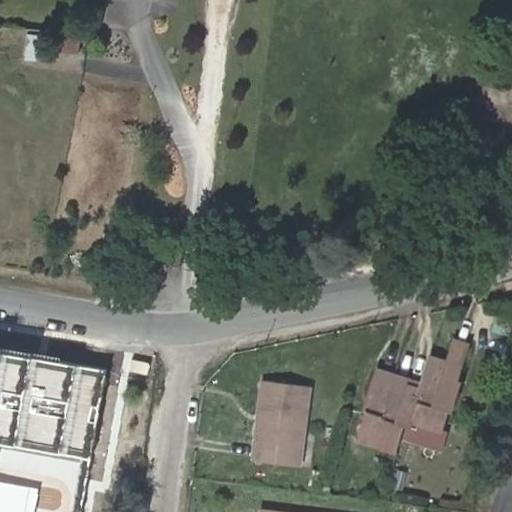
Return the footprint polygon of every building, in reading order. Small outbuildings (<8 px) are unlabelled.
[(459,340),(457,346),(474,351),(476,345),(459,340)] [(411,385),(413,380),(399,376),(383,370),(369,409),(359,440),(398,452),(408,426),(411,426),(414,419),(418,421),(446,430),(449,422),(453,411),(451,410),(460,382),(463,383),(474,351),(457,346),(451,361),(450,366),(436,361),(427,385),(426,390),(411,385)] [(32,355),(2,350),(0,362),(0,440),(16,443),(32,355)] [(78,364),(32,355),(16,443),(61,452),(78,364)] [(438,356),(436,361),(450,366),(451,361),(438,356)] [(108,370),(78,364),(61,452),(90,458),(108,370)] [(427,385),(413,380),(411,385),(426,390),(427,385)] [(260,442),(256,442),(253,458),(302,464),(312,387),(264,381),(259,415),(264,415),(260,442)] [(451,410),(453,411),(457,412),(467,384),(463,383),(460,382),(451,410)] [(259,415),(256,442),(260,442),(264,415),(259,415)]
